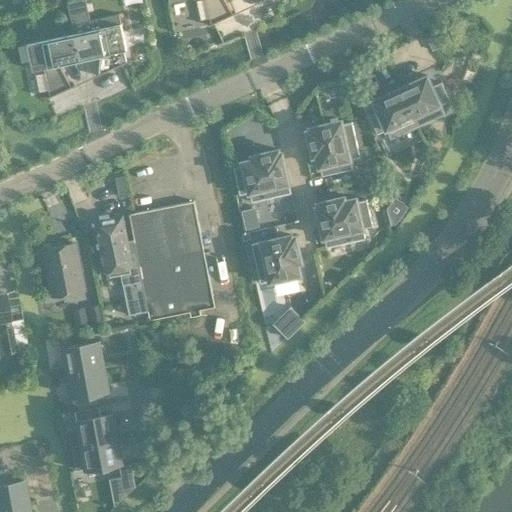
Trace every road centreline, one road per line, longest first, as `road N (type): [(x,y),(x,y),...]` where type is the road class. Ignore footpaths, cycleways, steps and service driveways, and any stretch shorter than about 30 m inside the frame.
road 1 (residential): [(192,501),(428,268),(486,192),(511,140)]
road 2 (residential): [(0,195),(426,0)]
road 3 (residential): [(192,501),(150,456),(131,362)]
